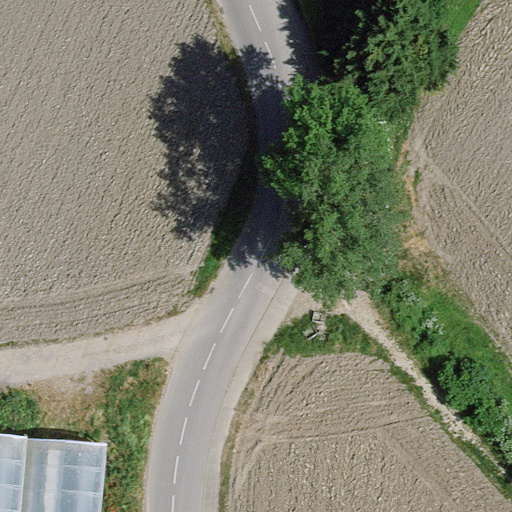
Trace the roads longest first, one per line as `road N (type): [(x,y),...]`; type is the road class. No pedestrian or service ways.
road 1 (track): [(277,234),(343,316),(511,485)]
road 2 (unclassified): [(177,511),(196,386),(277,234)]
road 3 (residential): [(277,234),(288,190),(285,95),(250,0)]
road 4 (track): [(222,326),(0,368)]
